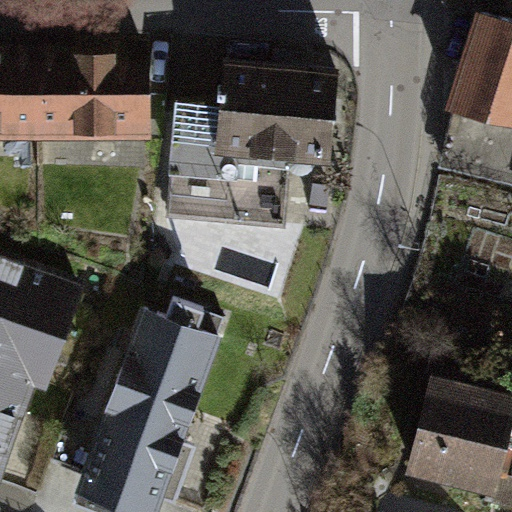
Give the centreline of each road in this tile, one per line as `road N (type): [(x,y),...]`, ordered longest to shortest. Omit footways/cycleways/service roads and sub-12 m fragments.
road 1 (tertiary): [(276,511),(379,209),(392,10)]
road 2 (residential): [(392,10),(0,11)]
